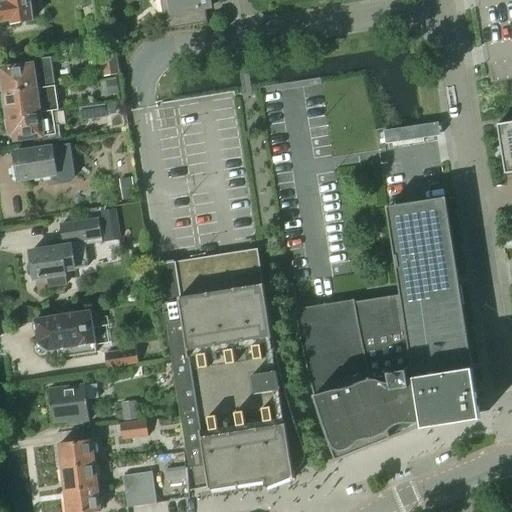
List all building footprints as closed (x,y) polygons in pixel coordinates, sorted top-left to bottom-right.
[(0,0),(0,21),(11,20),(12,24),(32,21),(29,0),(0,0)] [(210,0),(160,0),(165,30),(208,23),(205,10),(212,9),(210,0)] [(100,53),(104,77),(117,75),(113,51),(100,53)] [(25,66),(1,70),(4,93),(54,87),(50,58),(24,62),(25,66)] [(4,95),(2,96),(4,108),(6,107),(7,117),(52,111),(57,110),(54,87),(4,93),(4,95)] [(104,103),(91,105),(93,117),(106,116),(104,103)] [(52,111),(7,117),(10,133),(14,133),(15,140),(43,137),(44,141),(60,139),(58,123),(54,123),(52,111)] [(113,134),(127,132),(124,112),(109,114),(113,134)] [(511,123),(497,126),(504,175),(511,173),(511,123)] [(16,164),(13,168),(14,176),(18,178),(18,180),(55,175),(55,179),(62,183),(69,182),(74,176),(69,145),(15,153),(16,164)] [(329,439),(329,440),(338,459),(334,460),(335,462),(422,428),(422,430),(480,420),(478,405),(485,402),(484,400),(478,402),(459,285),(446,200),(387,209),(401,294),(296,311),(299,333),(304,354),(304,356),(309,376),(309,377),(315,397),(315,398),(321,418),(322,420),(329,439)] [(103,210),(107,239),(120,237),(116,208),(103,210)] [(34,277),(34,278),(48,276),(49,285),(66,282),(64,274),(65,274),(65,270),(84,267),(88,266),(84,244),(101,241),(98,218),(61,224),(65,247),(30,252),(32,262),(28,266),(29,275),(34,277)] [(174,263),(177,282),(155,286),(159,304),(168,346),(170,346),(186,449),(185,449),(188,492),(190,492),(189,491),(209,487),(210,491),(264,483),(266,490),(268,490),(292,479),(294,479),(293,472),(296,470),(298,469),(300,466),(302,464),(303,461),(304,458),(304,455),(304,452),(303,449),(295,428),(288,406),(285,392),(280,375),(272,339),(264,285),(263,285),(257,250),(174,263)] [(48,350),(58,349),(59,358),(96,352),(90,312),(62,316),(35,320),(39,343),(36,347),(36,352),(41,355),(45,354),(48,350)] [(49,390),(53,423),(77,420),(77,423),(89,421),(85,385),(49,390)] [(121,425),(123,439),(148,436),(146,422),(121,425)] [(59,445),(62,468),(95,464),(92,441),(59,445)] [(62,468),(65,491),(98,487),(95,464),(62,468)] [(152,472),(138,474),(142,505),(156,503),(152,472)] [(142,505),(138,474),(123,476),(127,507),(142,505)] [(98,487),(65,491),(67,511),(90,511),(101,511),(98,487)]
